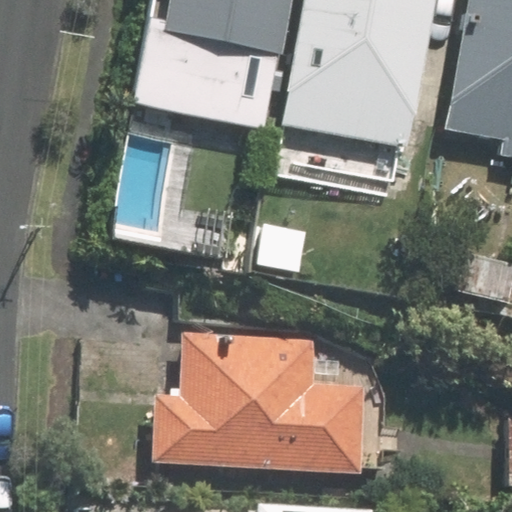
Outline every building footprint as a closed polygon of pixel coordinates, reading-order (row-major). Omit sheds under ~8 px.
[(254,133),(279,0),(152,0),(149,23),(127,18),(110,106),(254,133)] [(351,0),(341,52),(273,93),(266,129),(396,153),(425,0),(351,0)] [(511,0),(456,0),(433,135),(485,145),(483,158),(511,162),(511,0)] [(177,136),(116,127),(99,243),(160,253),(177,136)] [(511,266),(453,255),(445,297),(511,310),(511,266)] [(167,399),(142,398),(139,463),(347,472),(351,385),(300,383),(302,338),(170,332),(167,399)]
